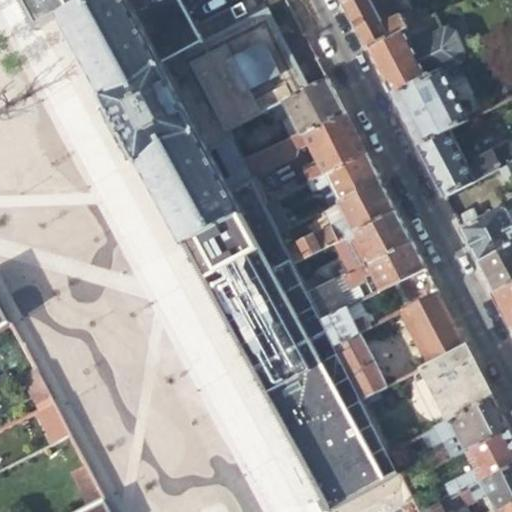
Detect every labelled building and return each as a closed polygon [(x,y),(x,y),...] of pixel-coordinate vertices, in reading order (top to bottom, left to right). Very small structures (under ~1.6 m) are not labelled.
[(55,9),(70,0),(24,0),(35,19),(45,14),(55,9)] [(126,0),(70,0),(55,9),(100,91),(138,160),(185,244),(194,239),(236,216),(240,213),(208,152),(195,127),(162,65),(158,59),(126,0)] [(203,44),(176,0),(164,0),(163,1),(162,0),(126,0),(158,59),(162,65),(184,54),(203,44)] [(409,32),(402,17),(384,26),(374,9),(390,0),(357,0),(345,6),(357,28),(369,52),(409,32)] [(402,17),(392,0),(390,0),(374,9),(384,26),(402,17)] [(185,54),(162,65),(195,127),(208,152),(234,138),(229,130),(261,114),(272,108),(310,90),(269,9),(222,34),(203,44),(185,54)] [(408,13),(402,17),(409,32),(416,28),(408,13)] [(429,22),(416,28),(409,32),(417,47),(436,36),(429,22)] [(444,32),(436,36),(417,47),(409,32),(369,52),(383,79),(392,97),(444,73),(461,65),(464,54),(454,36),(444,32)] [(468,121),(444,73),(392,97),(405,121),(418,147),(449,131),(468,121)] [(272,108),(275,114),(292,106),(296,113),(306,132),(345,113),(334,92),(329,81),(310,90),(272,108)] [(279,123),(296,113),(292,106),(275,114),(279,123)] [(307,174),(311,183),(367,155),(355,132),(345,113),(306,132),(245,162),(253,177),(295,156),(297,150),(309,145),(321,167),(307,174)] [(471,171),(449,131),(418,147),(430,170),(444,198),(497,171),(500,169),(511,162),(511,151),(508,145),(476,162),(473,170),(471,171)] [(245,162),(234,138),(208,152),(240,213),(264,200),(253,177),(245,162)] [(329,186),(338,203),(381,182),(372,165),(367,155),(311,183),(310,184),(314,192),(319,188),(320,190),(329,186)] [(511,162),(500,169),(497,171),(506,187),(511,184),(511,162)] [(328,228),(295,245),(288,248),(295,262),(325,247),(396,212),(389,198),(381,182),(338,203),(329,207),(320,212),(328,228)] [(320,190),(329,207),(338,203),(329,186),(320,190)] [(380,482),(399,472),(264,200),(240,213),(380,482)] [(471,212),(455,219),(470,247),(479,265),(511,248),(511,210),(506,213),(505,211),(499,210),(476,222),(471,212)] [(329,254),(350,243),(358,240),(370,263),(412,242),(405,229),(396,212),(325,247),(329,254)] [(333,507),(380,482),(240,213),(236,216),(194,239),(185,244),(194,261),(310,476),(328,510),(333,507)] [(350,243),(363,267),(370,263),(358,240),(350,243)] [(349,289),(365,281),(367,280),(366,278),(371,275),(379,291),(399,281),(426,269),(418,255),(412,242),(370,263),(363,267),(343,277),(349,289)] [(511,248),(479,265),(487,280),(495,295),(511,286),(511,248)] [(399,281),(411,307),(438,294),(431,280),(426,269),(399,281)] [(372,295),(379,291),(371,275),(366,278),(367,280),(365,281),(372,295)] [(310,292),(323,318),(347,307),(334,281),(310,292)] [(511,286),(495,295),(503,310),(511,328),(511,286)] [(418,341),(430,364),(466,346),(450,315),(438,294),(411,307),(403,311),(418,341)] [(355,323),(347,307),(323,318),(335,343),(359,332),(372,325),(368,316),(355,323)] [(0,340),(13,333),(0,308),(0,340)] [(399,350),(418,341),(403,311),(384,320),(399,350)] [(382,379),(359,332),(335,343),(363,398),(386,386),(382,379)] [(420,369),(448,424),(494,400),(473,360),(466,346),(430,364),(420,369)] [(52,405),(44,389),(33,369),(13,380),(18,389),(25,386),(38,412),(52,405)] [(403,369),(382,379),(386,386),(406,376),(403,369)] [(457,434),(463,446),(467,453),(510,431),(499,411),(494,400),(448,424),(421,437),(428,449),(457,434)] [(450,499),(451,499),(460,494),(483,482),(511,467),(511,435),(510,431),(467,453),(466,453),(475,471),(444,486),(450,499)] [(74,447),(68,435),(47,446),(53,457),(74,447)] [(455,459),(466,453),(467,453),(463,446),(451,452),(455,459)] [(490,495),(498,511),(511,504),(511,467),(483,482),(460,494),(465,504),(466,507),(490,495)] [(86,469),(73,475),(88,506),(102,499),(86,469)] [(457,509),(465,504),(460,494),(451,499),(457,509)] [(88,506),(75,511),(110,511),(103,498),(102,499),(88,506)]
